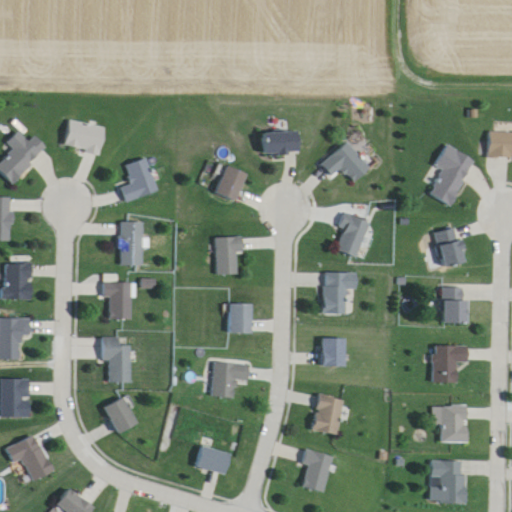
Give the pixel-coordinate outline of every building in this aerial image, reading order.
[(101,156),(106,129),(70,122),(65,149),(101,156)] [(0,172),(12,185),(48,150),(36,137),(29,144),(19,134),(2,151),(8,157),(0,165),(0,172)] [(300,134),(264,134),(264,155),(300,155),(300,134)] [(332,179),(342,171),(355,185),(371,170),(346,141),(319,164),(332,179)] [(452,208),(476,162),(447,147),(436,168),(443,171),(430,197),(452,208)] [(125,205),(158,194),(147,160),(126,167),(132,184),(119,188),(125,205)] [(248,176),(227,167),(217,194),(238,203),(248,176)] [(0,242),(12,243),(12,199),(0,199),(0,242)] [(359,260),(370,224),(347,217),(336,253),(359,260)] [(143,268),(143,224),(121,224),(121,268),(143,268)] [(467,265),(459,230),(436,234),(443,270),(467,265)] [(217,277),(239,277),(239,255),(244,255),(244,239),(217,239),(217,277)] [(34,302),(34,266),(5,266),(5,302),(34,302)] [(358,276),(324,275),(324,315),(350,316),(351,291),(358,291),(358,276)] [(104,300),(110,300),(110,322),(133,322),(133,285),(104,285),(104,300)] [(470,288),(444,288),(444,325),(470,325),(470,288)] [(253,335),(254,306),(231,306),(231,335),(253,335)] [(33,339),(33,321),(0,320),(0,361),(23,361),(23,339),(33,339)] [(110,363),(110,384),(132,384),(132,346),(121,346),(121,340),(104,340),(104,363),(110,363)] [(323,368),(346,368),(346,340),(323,340),(323,368)] [(470,364),(470,347),(434,347),(434,385),(459,385),(459,364),(470,364)] [(211,398),(236,400),(237,384),(249,385),(250,366),(215,363),(211,398)] [(31,419),(31,380),(3,380),(3,419),(31,419)] [(340,436),(344,400),(319,397),(314,433),(340,436)] [(106,408),(118,436),(137,427),(125,399),(106,408)] [(469,407),(442,407),(442,444),(469,444),(469,407)] [(37,436),(8,450),(15,465),(24,461),(34,483),(55,474),(37,436)] [(231,455),(201,448),(196,469),(226,476),(231,455)] [(333,458),(305,451),(302,466),(308,468),(303,489),(324,494),(333,458)] [(467,506),(468,463),(432,462),(431,491),(442,491),(442,506),(467,506)] [(93,511),(95,510),(71,488),(57,504),(65,511),(93,511)]
